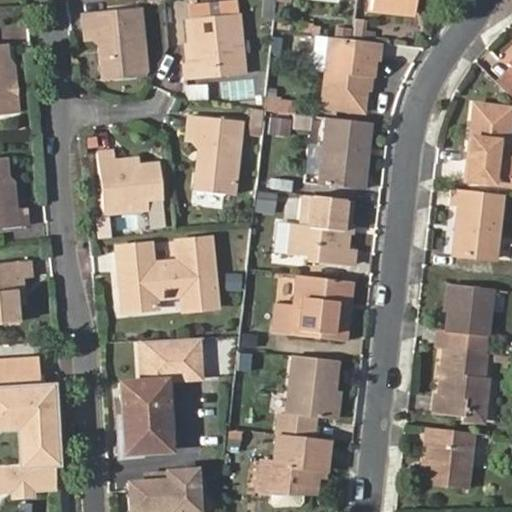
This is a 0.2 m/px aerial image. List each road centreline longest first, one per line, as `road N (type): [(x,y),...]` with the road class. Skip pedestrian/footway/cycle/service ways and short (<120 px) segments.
road 1 (residential): [(370,511),(409,139),(431,72),(484,0)]
road 2 (residential): [(91,511),(85,344),(56,163),(61,111),(52,0)]
